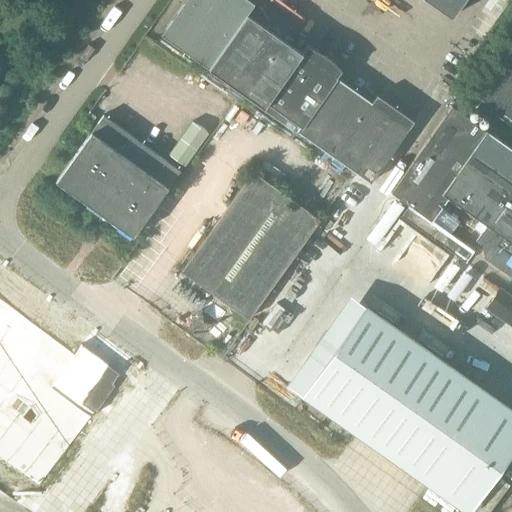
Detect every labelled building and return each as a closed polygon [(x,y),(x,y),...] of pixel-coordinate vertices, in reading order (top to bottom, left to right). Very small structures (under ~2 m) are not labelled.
[(301,125),(296,130),(370,182),(414,121),(377,94),(371,102),(336,77),(340,70),(341,71),(342,70),(337,64),(331,59),(326,55),(319,51),(313,48),(306,45),(306,46),(302,53),(247,14),(254,3),(248,0),(185,0),(161,35),(264,108),(268,102),(301,125)] [(426,0),(451,17),(463,0),(426,0)] [(511,21),(465,88),(511,120),(511,21)] [(443,195),(511,243),(511,149),(451,107),(390,193),(427,219),(443,195)] [(89,135),(56,181),(132,236),(165,190),(166,190),(180,170),(103,115),(89,135)] [(181,271),(248,319),(320,219),(253,171),(181,271)] [(511,326),(511,297),(493,284),(479,303),(511,326)] [(0,458),(39,485),(45,476),(52,481),(74,450),(69,443),(90,416),(98,423),(105,414),(106,415),(111,407),(118,397),(121,392),(122,391),(123,389),(124,388),(124,387),(124,385),(124,383),(124,381),(123,379),(122,378),(121,376),(118,373),(118,372),(85,347),(85,348),(78,343),(71,352),(0,297),(0,458)] [(511,410),(365,307),(303,394),(458,504),(459,504),(468,511),(479,495),(511,448),(511,410)]
